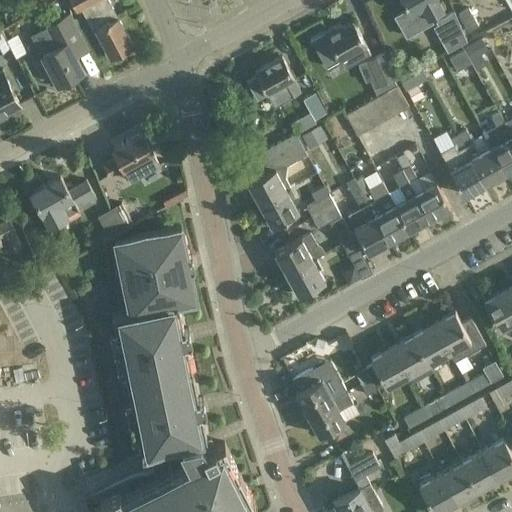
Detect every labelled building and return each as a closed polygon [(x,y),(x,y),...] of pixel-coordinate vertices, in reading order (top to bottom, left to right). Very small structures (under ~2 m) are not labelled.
[(70,0),(78,13),(85,9),(96,29),(97,28),(112,56),(133,45),(110,0),(109,1),(108,0),(70,0)] [(430,18),(445,9),(440,0),(403,0),(408,8),(395,15),(407,37),(432,22),(430,18)] [(479,26),(469,9),(458,15),(468,32),(479,26)] [(455,10),(432,22),(448,52),(468,41),(455,10)] [(34,41),(27,44),(36,60),(42,56),(57,85),(84,72),(76,57),(70,44),(81,39),(69,16),(45,28),(31,35),(34,41)] [(353,23),(344,28),(342,24),(312,41),(327,68),(341,60),(346,69),(371,54),(366,46),(353,23)] [(13,55),(23,51),(16,34),(7,37),(13,55)] [(482,39),(465,49),(472,61),(483,55),(489,52),(482,39)] [(457,72),(473,63),(472,61),(465,49),(449,57),(457,72)] [(398,78),(389,56),(387,51),(384,53),(359,64),(366,82),(371,80),(377,97),(397,86),(394,80),(398,78)] [(257,75),(246,81),(257,101),(268,95),(275,106),(286,100),(302,91),(295,80),(283,57),(256,72),(257,75)] [(428,79),(424,72),(427,70),(424,65),(419,67),(421,71),(401,81),(406,90),(428,79)] [(0,115),(21,105),(3,70),(0,72),(0,115)] [(424,97),(418,85),(407,91),(414,102),(424,97)] [(399,114),(410,108),(398,87),(387,93),(399,114)] [(315,92),(302,99),(309,111),(314,120),(327,113),(315,92)] [(387,93),(377,98),(388,119),(399,114),(387,93)] [(388,119),(377,98),(367,104),(378,125),(388,119)] [(368,131),(378,125),(367,104),(356,110),(368,131)] [(356,110),(346,116),(357,137),(368,131),(356,110)] [(295,128),(312,120),(307,111),(290,119),(295,128)] [(496,125),(483,132),(491,146),(506,173),(511,169),(511,135),(504,121),(499,112),(491,116),(496,124),(496,125)] [(302,133),(310,148),(327,139),(319,124),(302,133)] [(485,184),(506,173),(491,146),(479,153),(466,129),(458,133),(464,144),(463,144),(471,158),(485,184)] [(118,155),(102,164),(110,178),(111,177),(125,170),(126,170),(132,181),(141,176),(160,165),(154,155),(155,154),(143,133),(114,149),(118,155)] [(464,195),(485,184),(463,144),(464,144),(458,133),(451,137),(454,145),(441,151),(451,169),(450,169),(464,195)] [(296,134),(267,149),(258,154),(254,156),(265,175),(248,184),(260,205),(288,190),(292,188),(286,177),(287,165),(307,154),(296,134)] [(259,141),(243,149),(248,159),(264,150),(259,141)] [(397,158),(403,168),(410,164),(404,153),(397,158)] [(403,169),(410,181),(409,181),(430,219),(450,208),(436,182),(423,189),(410,165),(403,169)] [(430,219),(409,181),(410,181),(403,169),(403,168),(393,174),(406,198),(395,204),(409,230),(430,219)] [(364,176),(355,181),(374,216),(389,242),(391,246),(399,241),(397,237),(409,230),(395,204),(381,180),(369,187),(364,176)] [(78,207),(96,197),(86,178),(68,188),(62,177),(32,193),(44,215),(51,227),(80,210),(78,207)] [(391,246),(389,242),(374,216),(355,181),(353,178),(346,182),(360,208),(347,215),(368,253),(380,246),(382,250),(391,246)] [(288,190),(260,205),(272,226),(300,211),(288,190)] [(335,206),(329,194),(307,206),(313,218),(335,206)] [(133,225),(121,203),(111,209),(121,232),(133,225)] [(313,218),(318,227),(340,215),(335,206),(313,218)] [(109,238),(121,232),(111,209),(97,216),(105,231),(108,237),(109,238)] [(0,241),(1,241),(8,253),(23,245),(8,218),(0,222),(0,241)] [(179,302),(197,299),(196,296),(190,269),(195,268),(192,254),(187,255),(182,229),(182,226),(116,240),(124,276),(131,310),(179,302)] [(311,232),(275,252),(287,274),(315,259),(323,254),(311,232)] [(342,244),(354,265),(365,259),(353,238),(342,244)] [(299,295),(326,280),(315,259),(287,274),(299,295)] [(486,301),(487,303),(501,329),(511,323),(511,299),(507,289),(486,301)] [(129,385),(193,372),(187,343),(192,342),(189,328),(184,329),(179,302),(131,310),(113,313),(114,316),(129,385)] [(456,312),(435,323),(451,351),(456,361),(486,344),(471,317),(462,322),(456,312)] [(435,323),(414,335),(430,363),(451,351),(435,323)] [(393,346),(409,374),(430,363),(414,335),(393,346)] [(393,346),(372,358),(375,363),(387,384),(388,386),(409,374),(393,346)] [(330,358),(293,378),(300,391),(297,392),(309,413),(348,392),(349,391),(330,358)] [(356,373),(362,384),(373,378),(367,367),(356,373)] [(485,371),(468,381),(474,392),(491,383),(485,371)] [(202,412),(207,411),(204,398),(199,398),(193,372),(129,385),(136,420),(143,456),(146,455),(184,447),(208,442),(202,412)] [(367,395),(379,389),(373,378),(362,384),(367,395)] [(499,411),(509,406),(505,398),(511,393),(511,378),(497,387),(489,392),(499,411)] [(453,404),(474,392),(467,381),(446,393),(453,404)] [(353,403),(348,392),(309,413),(320,435),(330,430),(341,423),(346,420),(341,410),(353,403)] [(432,416),(453,404),(446,393),(444,394),(426,404),(432,416)] [(487,407),(486,404),(481,396),(459,408),(466,419),(487,407)] [(426,404),(425,405),(421,407),(403,417),(410,428),(432,416),(426,404)] [(459,408),(439,419),(445,431),(466,419),(459,408)] [(439,419),(419,430),(425,441),(445,431),(439,419)] [(348,435),(341,423),(330,430),(336,441),(348,435)] [(395,458),(425,441),(419,430),(399,441),(395,433),(384,439),(395,458)] [(511,470),(511,453),(504,439),(483,450),(498,478),(511,470)] [(177,511),(236,511),(256,502),(225,442),(222,443),(216,447),(215,445),(210,448),(208,442),(184,447),(190,460),(194,458),(197,463),(162,481),(177,511)] [(477,490),(498,478),(483,450),(462,462),(477,490)] [(382,467),(374,452),(349,465),(356,480),(382,467)] [(462,462),(442,472),(458,500),(477,490),(462,462)] [(421,484),(435,511),(436,511),(458,500),(442,472),(421,484)] [(360,488),(335,502),(340,511),(382,511),(384,506),(370,482),(366,475),(356,480),(361,488),(360,488)] [(177,511),(162,481),(127,499),(124,492),(122,493),(120,490),(101,499),(104,504),(97,507),(94,509),(96,511),(177,511)]
